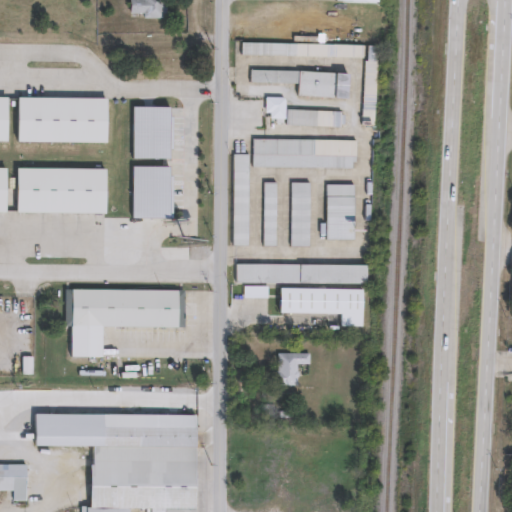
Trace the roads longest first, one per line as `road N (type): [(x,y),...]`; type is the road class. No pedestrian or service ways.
road 1 (primary): [(478,511),(503,0)]
road 2 (primary): [(456,0),(435,511)]
road 3 (tertiary): [(221,0),(222,511)]
road 4 (residential): [(224,405),(2,401),(0,417)]
